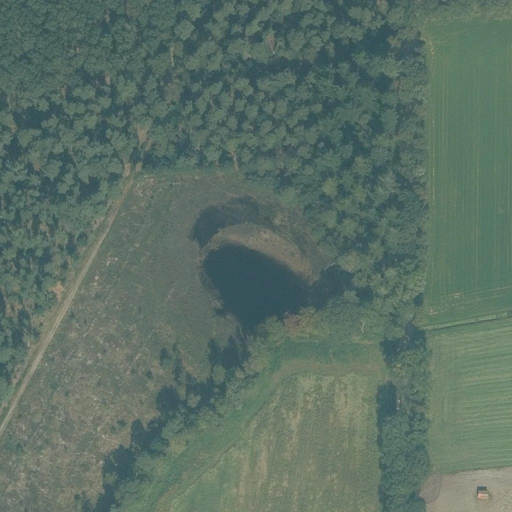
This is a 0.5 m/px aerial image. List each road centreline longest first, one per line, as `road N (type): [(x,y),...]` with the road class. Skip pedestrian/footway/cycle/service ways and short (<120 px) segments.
road 1 (track): [(0,100),(400,57)]
road 2 (track): [(0,432),(136,171)]
road 3 (track): [(409,319),(405,511)]
road 4 (track): [(173,0),(172,84),(136,171)]
